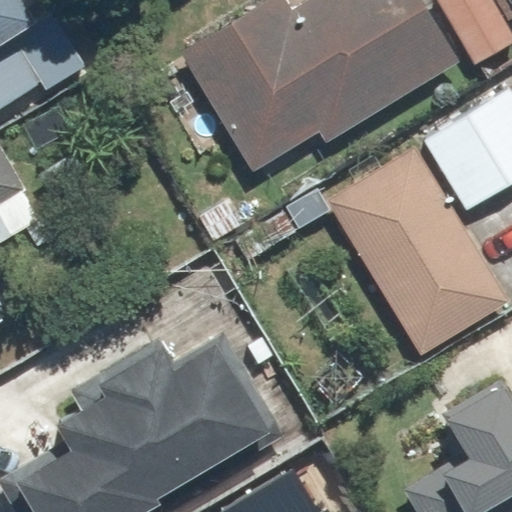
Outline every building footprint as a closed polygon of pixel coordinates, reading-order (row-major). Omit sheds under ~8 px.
[(0,0),(0,101),(41,77),(45,84),(89,57),(54,0),(0,0)] [(248,0),(178,43),(253,165),(319,124),(327,136),(463,53),(430,0),(293,0),(292,0),(248,0)] [(511,35),(511,26),(496,0),(442,0),(476,57),(511,35)] [(424,134),(467,204),(511,176),(511,85),(510,81),(424,134)] [(16,117),(33,145),(70,122),(53,95),(16,117)] [(0,138),(0,237),(40,213),(23,185),(27,183),(0,138)] [(416,139),(326,192),(420,348),(510,294),(416,139)] [(0,472),(0,480),(19,511),(145,511),(286,426),(224,326),(174,357),(159,332),(72,386),(77,395),(54,410),(68,431),(0,472)] [(405,482),(422,511),(511,511),(511,387),(503,372),(445,406),(468,446),(405,482)] [(259,511),(332,511),(300,455),(254,481),(269,507),(259,511)]
